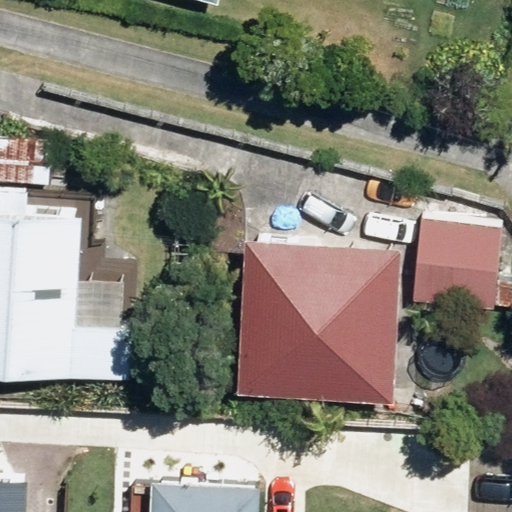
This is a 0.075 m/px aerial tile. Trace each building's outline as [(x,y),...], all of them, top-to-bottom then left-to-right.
[(57,133),(0,127),(0,169),(53,174),(57,133)] [(135,365),(152,365),(153,341),(136,341),(137,317),(81,314),(87,204),(32,200),(32,197),(0,196),(0,360),(134,368),(135,365)] [(419,291),(511,298),(511,272),(502,272),(507,214),(425,208),(419,291)] [(247,377),(402,384),(408,230),(255,223),(247,377)] [(406,428),(325,425),(322,501),(403,505),(406,428)] [(265,511),(267,474),(159,467),(156,511),(265,511)] [(0,511),(25,511),(26,486),(0,484),(0,511)]
